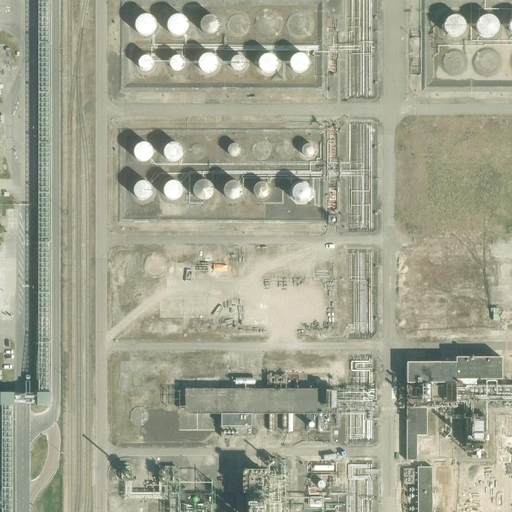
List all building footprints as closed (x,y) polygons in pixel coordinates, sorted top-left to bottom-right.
[(158,24),(158,21),(157,20),(156,18),(154,16),(151,13),(149,13),(147,12),(144,12),(142,13),(139,15),(137,17),(136,19),(135,21),(135,23),(135,26),(135,28),(137,30),(138,32),(141,34),(145,35),(147,35),(151,35),(154,32),(156,30),(157,29),(158,26),(158,24)] [(220,24),(220,23),(219,19),(217,16),(216,14),(213,13),(210,12),(205,13),(202,15),(200,19),(199,20),(199,23),(200,27),(201,29),(202,30),(204,32),(205,33),(209,33),(213,33),(217,31),(218,29),(219,27),(220,24)] [(188,27),(188,25),(188,23),(187,21),(186,19),(185,17),(184,16),(182,15),(180,14),(178,14),(176,14),(174,14),(172,15),(170,17),(169,18),(167,20),(167,22),(166,24),(166,26),(167,28),(167,30),(168,32),(170,33),(172,34),(174,35),(176,36),(178,36),(180,36),(182,35),(184,34),(185,33),(186,31),(187,29),(188,27)] [(466,26),(466,25),(466,23),(466,21),(464,18),(463,17),(459,15),(457,14),(455,14),(451,15),(447,17),(446,19),(444,21),(444,23),(443,25),(444,29),(446,33),(448,35),(450,36),(454,37),(456,37),(459,36),(463,34),(464,32),(466,30),(466,26)] [(499,26),(499,25),(499,23),(498,21),(497,18),(496,17),(492,15),(489,14),(488,14),(483,15),(480,17),(478,19),(477,21),(476,23),(476,25),(477,29),(478,31),(479,33),(481,35),(483,36),(487,37),(489,37),(492,36),(495,34),(497,32),(498,30),(499,26)] [(218,62),(218,60),(218,58),(216,55),(212,52),(210,52),(208,51),(205,52),(203,52),(200,55),(198,58),(197,62),(198,64),(198,66),(200,69),(202,70),(204,72),(207,72),(211,72),(213,71),(215,70),(217,67),(218,65),(218,62)] [(278,62),(277,58),(275,55),(272,52),(270,52),(268,51),(265,52),(263,52),(260,55),(259,56),(258,58),(257,61),(258,65),(258,67),(260,69),(262,71),(263,72),(267,72),(271,72),(273,71),(275,70),(276,69),(277,66),(278,64),(278,62)] [(309,62),(309,58),(307,55),(303,52),(301,52),(299,51),(296,52),(294,52),(291,55),(290,56),(289,58),(288,62),(289,65),(290,67),(291,69),(293,71),(295,72),(298,72),(302,72),(304,71),(306,70),(308,66),(309,64),(309,62)] [(154,62),(154,59),(153,57),(151,56),(147,54),(145,55),(142,56),(140,58),(139,61),(139,65),(141,67),(144,69),(146,70),(150,69),(152,68),(154,66),(154,62)] [(185,63),(185,60),(183,57),(181,55),(179,55),(177,55),(174,55),(172,57),(170,60),(170,63),(170,65),(172,68),(173,69),(175,70),(177,70),(180,70),(183,69),(184,66),(185,63)] [(245,63),(245,59),(243,57),(241,56),(240,55),(237,55),(234,56),(232,58),(230,60),(230,63),(231,66),(232,68),(235,70),(238,70),(241,70),(243,68),(245,66),(245,63)] [(40,67),(39,117),(50,117),(50,77),(49,77),(49,67),(40,67)] [(183,154),(183,151),(182,148),(181,146),(179,144),(176,143),(173,142),(170,143),(168,144),(166,146),(165,149),(164,152),(165,155),(166,157),(168,159),(171,161),(174,161),(177,161),(179,159),(181,157),(183,154)] [(153,156),(153,153),(153,150),(152,148),(151,145),(148,144),(146,143),(143,143),(140,143),(138,145),(136,147),(135,149),(135,152),(135,155),(136,157),(138,159),(141,161),(143,161),(146,161),(149,160),(151,158),(153,156)] [(234,156),(237,154),(239,151),(239,148),(237,145),(234,143),(231,143),(228,144),(226,147),(226,151),(227,154),(230,156),(234,156)] [(300,150),(301,153),(304,155),(307,156),(310,155),(312,152),(313,149),(312,146),(310,144),(306,143),(303,144),(301,147),(300,150)] [(210,193),(210,190),(210,188),(209,185),(208,183),(206,181),(204,180),(201,179),(198,179),(196,180),(194,181),(192,183),(190,186),(190,188),(190,191),(190,193),(191,196),(193,198),(195,199),(198,200),(200,200),(203,200),(205,199),(207,197),(209,195),(210,193)] [(153,192),(153,189),(152,186),(151,184),(149,182),(146,180),(144,180),(141,180),(138,180),(136,182),(134,184),(132,186),(132,189),(132,192),(133,195),(135,197),(137,199),(140,200),(143,200),(145,200),(148,199),(150,197),(152,195),(153,192)] [(239,193),(240,190),(239,188),(239,185),(237,183),(235,181),(233,180),(230,180),(228,180),(225,180),(223,182),(221,183),(220,186),(219,188),(219,191),(219,193),(220,196),(222,198),(224,199),(227,200),(229,200),(232,200),(234,199),(237,197),(238,195),(239,193)] [(181,194),(182,191),(182,188),(181,185),(179,183),(176,181),(173,181),(170,181),(168,182),(165,184),(164,186),(163,189),(163,192),(164,195),(166,197),(168,199),(171,199),(174,199),(177,198),(179,196),(181,194)] [(251,190),(252,193),(255,196),(258,198),(261,198),(265,196),(267,193),(267,189),(266,186),(264,183),(261,182),(257,182),(254,184),(252,187),(251,190)] [(311,194),(311,192),(311,190),(310,188),(309,187),(308,185),(307,184),(305,183),(303,182),(301,182),(299,182),(297,182),(295,183),(294,184),(292,186),(291,187),(291,189),(290,191),(290,193),(291,195),(291,197),(292,199),(294,200),(295,201),(297,202),(299,203),(301,203),(303,202),(305,202),(307,201),(308,200),(309,198),(310,196),(311,194)] [(483,283),(478,252),(468,246),(465,242),(458,243),(453,253),(451,244),(444,249),(450,253),(429,256),(421,272),(418,273),(419,281),(415,284),(420,287),(421,293),(424,292),(427,309),(438,308),(440,310),(447,314),(451,307),(468,304),(475,313),(474,314),(481,317),(486,316),(495,299),(485,284),(483,283)] [(39,391),(50,391),(49,353),(39,354),(39,391)] [(500,379),(500,357),(455,357),(455,362),(406,362),(406,383),(455,383),(455,379),(500,379)] [(0,391),(0,405),(3,405),(10,405),(13,405),(13,402),(13,395),(13,392),(0,391)] [(37,402),(37,405),(52,405),(52,391),(48,391),(41,391),(37,391),(37,395),(37,402)] [(416,460),(416,445),(416,435),(426,435),(426,409),(406,409),(406,460),(416,460)] [(4,412),(4,442),(13,442),(13,412),(4,412)] [(251,414),(221,414),(221,437),(251,437),(251,414)] [(482,438),(483,421),(473,420),(472,438),(482,438)] [(266,484),(267,469),(243,468),(243,488),(248,488),(249,478),(254,478),(254,489),(261,489),(262,484),(266,484)] [(417,469),(417,485),(416,511),(431,511),(431,469),(417,469)]
